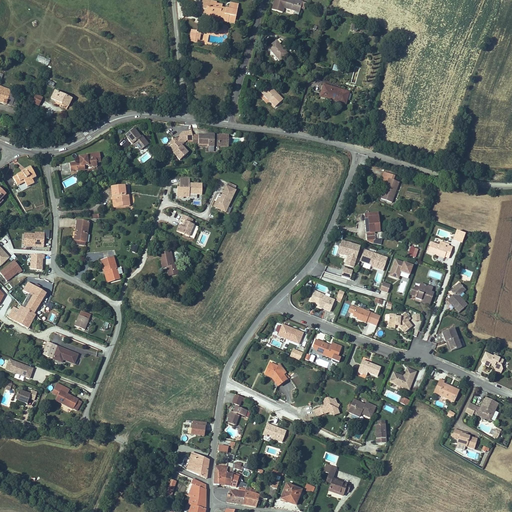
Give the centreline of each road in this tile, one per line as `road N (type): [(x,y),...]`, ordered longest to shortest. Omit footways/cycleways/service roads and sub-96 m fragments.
road 1 (residential): [(277,302),(402,358),(421,353),(511,396)]
road 2 (tertiary): [(208,483),(223,385),(277,302)]
road 3 (residential): [(44,154),(58,220),(56,277),(120,310)]
road 4 (tertiary): [(277,302),(331,231),(359,152)]
road 5 (tertiary): [(359,152),(511,189)]
road 6 (unclassified): [(85,419),(208,483)]
road 7 (tertiary): [(227,124),(359,152)]
road 8 (residential): [(227,124),(263,0)]
